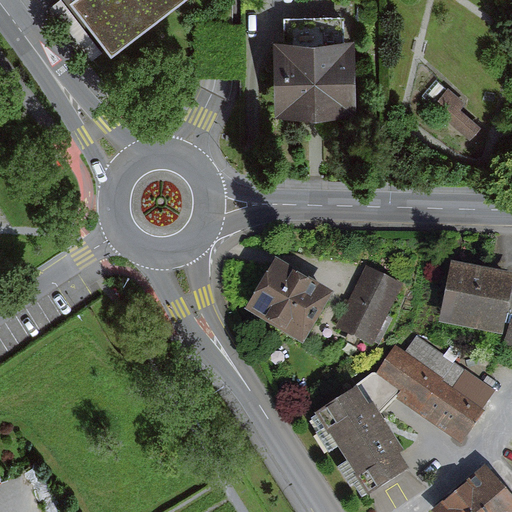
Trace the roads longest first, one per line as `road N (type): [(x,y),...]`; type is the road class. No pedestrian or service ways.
road 1 (residential): [(172,252),(192,304),(325,511)]
road 2 (tertiary): [(511,210),(256,203),(210,210)]
road 3 (tertiary): [(0,1),(120,167)]
road 4 (tertiary): [(120,167),(106,204),(118,235),(133,248),(172,252)]
road 5 (tertiary): [(210,210),(202,174),(172,152),(135,156),(120,167)]
